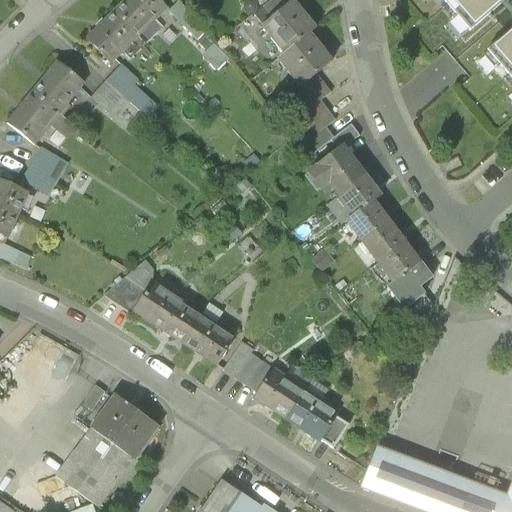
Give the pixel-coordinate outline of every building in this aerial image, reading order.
[(117,15),(137,35),(154,19),(156,21),(168,9),(158,0),(128,0),(125,3),(126,5),(117,15)] [(292,0),(272,0),(264,7),(254,15),(264,26),(293,1),(292,0)] [(440,0),(469,32),(505,0),(440,0)] [(264,26),(286,54),(310,34),(316,29),(293,1),(264,26)] [(203,28),(179,4),(170,13),(194,37),(203,28)] [(137,35),(117,15),(107,24),(105,23),(88,40),(112,64),(123,53),(121,51),(137,35)] [(137,35),(146,44),(162,27),(156,21),(154,19),(137,35)] [(511,29),(486,52),(511,82),(511,29)] [(333,62),(310,34),(286,54),(280,59),(303,86),(303,87),(317,75),(333,62)] [(146,44),(137,35),(121,51),(123,53),(130,60),(146,44)] [(55,63),(30,93),(58,115),(66,105),(78,89),(82,85),(55,63)] [(120,65),(105,82),(129,104),(146,119),(157,108),(133,86),(138,81),(120,65)] [(331,94),(317,75),(303,87),(303,86),(298,90),(311,109),(320,102),(331,94)] [(114,121),(129,104),(105,82),(89,99),(97,107),(114,121)] [(89,99),(78,89),(66,105),(84,121),(97,107),(89,99)] [(49,126),(58,115),(30,93),(5,124),(33,146),(49,126)] [(334,121),(320,102),(311,109),(299,117),(313,138),(325,129),(325,128),(334,121)] [(75,129),(58,115),(49,126),(66,139),(75,129)] [(350,126),(333,139),(329,142),(330,142),(337,152),(342,148),(343,149),(359,137),(350,126)] [(333,139),(325,129),(313,138),(304,145),(312,155),(330,142),(329,142),(333,139)] [(337,197),(338,196),(363,177),(343,149),(342,148),(337,152),(308,174),(319,190),(327,184),(337,197)] [(38,150),(19,182),(47,197),(55,181),(65,166),(38,150)] [(77,174),(65,166),(55,181),(67,189),(77,174)] [(231,179),(225,167),(213,173),(220,185),(231,179)] [(377,197),(363,177),(338,196),(353,216),(370,202),(377,197)] [(0,182),(0,209),(16,217),(26,194),(0,182)] [(345,221),(361,242),(386,223),(370,202),(353,216),(345,221)] [(0,237),(5,240),(16,217),(0,209),(0,237)] [(361,242),(377,263),(402,244),(386,223),(361,242)] [(403,243),(402,244),(377,263),(378,264),(392,283),(418,264),(403,243)] [(28,258),(2,247),(0,251),(0,260),(23,271),(28,258)] [(332,264),(323,251),(311,260),(320,273),(332,264)] [(130,315),(132,313),(144,294),(137,289),(151,267),(144,262),(103,297),(130,315)] [(392,283),(378,264),(369,271),(384,290),(387,288),(386,288),(392,283)] [(430,280),(418,264),(392,283),(386,288),(387,288),(404,311),(423,296),(418,289),(430,280)] [(132,313),(183,344),(200,318),(150,285),(144,294),(132,313)] [(432,308),(423,296),(404,311),(422,335),(432,308)] [(234,339),(200,318),(183,344),(215,368),(234,339)] [(222,370),(256,393),(271,370),(250,356),(252,352),(240,344),(222,370)] [(252,399),(285,421),(304,392),(271,370),(256,393),(252,399)] [(337,413),(304,392),(285,421),(317,443),(333,419),(337,413)] [(157,429),(115,398),(56,479),(97,510),(157,429)] [(344,426),(333,419),(317,443),(328,450),(344,426)] [(361,491),(418,511),(511,511),(511,485),(507,499),(376,451),(361,491)] [(262,511),(221,484),(202,511),(262,511)]
